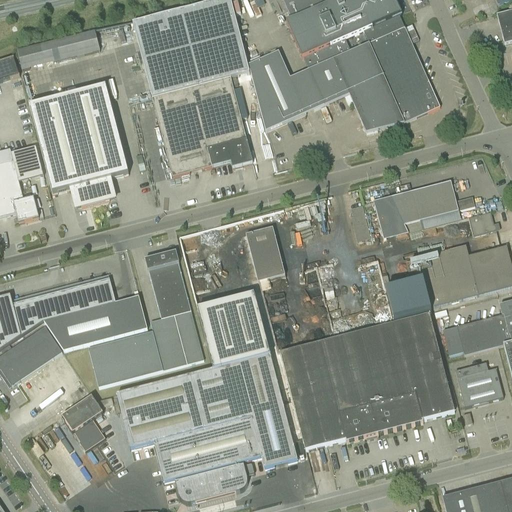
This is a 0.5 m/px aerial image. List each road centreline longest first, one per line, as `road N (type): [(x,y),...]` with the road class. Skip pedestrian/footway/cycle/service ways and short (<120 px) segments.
road 1 (unclassified): [(0,267),(499,139)]
road 2 (unclassified): [(306,511),(511,459)]
road 3 (unclassified): [(499,139),(435,0)]
